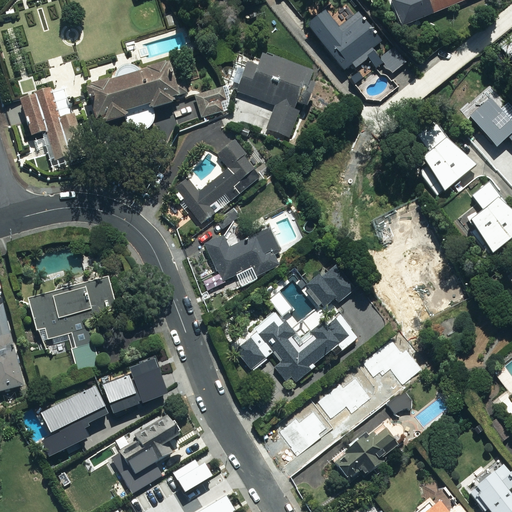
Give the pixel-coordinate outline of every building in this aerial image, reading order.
[(394,0),(387,3),(398,30),(470,0),(394,0)] [(322,14),(303,30),(341,74),(348,68),(353,74),(366,63),(374,72),(381,66),(372,57),(374,55),(371,52),(380,44),(355,14),(336,30),(322,14)] [(392,49),(378,61),(392,76),(406,64),(392,49)] [(303,81),(254,64),(251,73),(241,69),(232,96),(272,109),(263,134),(287,142),(297,113),(300,114),(308,92),(300,89),(303,81)] [(101,85),(81,91),(91,131),(121,123),(121,124),(122,125),(123,127),(123,128),(124,129),(125,130),(126,131),(127,132),(128,133),(130,133),(131,134),(132,134),(134,134),(135,134),(137,135),(138,134),(139,134),(141,134),(142,133),(143,133),(145,132),(146,131),(147,130),(148,129),(149,128),(149,127),(150,125),(150,124),(151,123),(151,121),(151,120),(151,119),(151,117),(151,116),(150,114),(168,109),(175,101),(164,66),(139,77),(138,76),(138,75),(137,74),(137,73),(136,72),(135,71),(134,71),(133,70),(132,69),(131,69),(130,69),(129,68),(128,68),(127,68),(125,68),(124,68),(123,69),(122,69),(121,69),(120,70),(119,70),(118,71),(117,72),(116,73),(115,74),(114,75),(114,76),(114,77),(113,79),(113,80),(113,81),(113,82),(113,83),(113,84),(102,87),(101,85)] [(84,161),(60,89),(14,104),(27,142),(44,136),(55,170),(84,161)] [(219,90),(192,99),(199,120),(221,112),(218,104),(223,102),(219,90)] [(511,123),(496,106),(475,124),(511,166),(511,123)] [(445,143),(430,125),(412,140),(425,157),(418,162),(417,167),(421,172),(417,175),(435,197),(439,194),(441,196),(471,171),(440,147),(445,143)] [(183,179),(171,190),(203,227),(259,180),(241,160),(245,156),(233,141),(213,158),(225,172),(197,196),(183,179)] [(490,188),(473,201),(478,206),(460,220),(492,260),(511,243),(511,220),(502,212),(507,208),(490,188)] [(221,239),(202,249),(220,284),(246,271),(251,281),(275,269),(270,260),(275,257),(263,233),(228,251),(221,239)] [(332,269),(318,281),(338,304),(352,292),(332,269)] [(315,279),(304,288),(322,311),(333,302),(315,279)] [(104,281),(21,303),(32,337),(40,335),(42,343),(65,336),(76,372),(98,365),(88,331),(117,322),(104,281)] [(277,294),(265,304),(279,321),(291,312),(277,294)] [(9,340),(0,313),(0,397),(20,390),(4,342),(9,340)] [(279,328),(270,318),(252,335),(253,336),(232,355),(249,373),(269,355),(279,365),(271,372),(284,386),(289,382),(293,387),(312,370),(310,369),(334,347),(341,356),(356,342),(337,320),(323,332),(319,327),(308,338),(310,340),(297,352),(288,342),(292,339),(281,327),(279,328)] [(113,410),(114,414),(168,394),(155,358),(130,367),(132,372),(102,383),(113,410)] [(308,410),(315,428),(370,407),(370,409),(395,391),(393,388),(399,382),(387,370),(389,367),(382,360),(341,391),(340,387),(320,395),(323,404),(308,410)] [(53,435),(41,440),(50,457),(90,437),(86,428),(91,425),(89,421),(107,412),(93,386),(41,412),(53,435)] [(412,407),(401,393),(383,407),(394,421),(412,407)] [(139,443),(114,459),(133,489),(160,473),(153,462),(173,450),(168,442),(182,434),(168,411),(132,433),(139,443)] [(494,420),(484,429),(499,447),(509,438),(494,420)] [(363,439),(361,437),(331,462),(333,475),(344,487),(359,476),(361,480),(377,468),(375,465),(395,450),(392,447),(398,443),(388,431),(382,435),(381,433),(372,440),(368,435),(363,439)] [(196,459),(175,471),(186,491),(215,475),(207,461),(200,465),(196,459)] [(511,511),(511,498),(510,496),(511,494),(511,475),(501,461),(491,468),(489,464),(470,479),(475,485),(480,492),(473,497),(485,511),(511,511)] [(228,495),(200,511),(232,511),(236,509),(228,495)]
